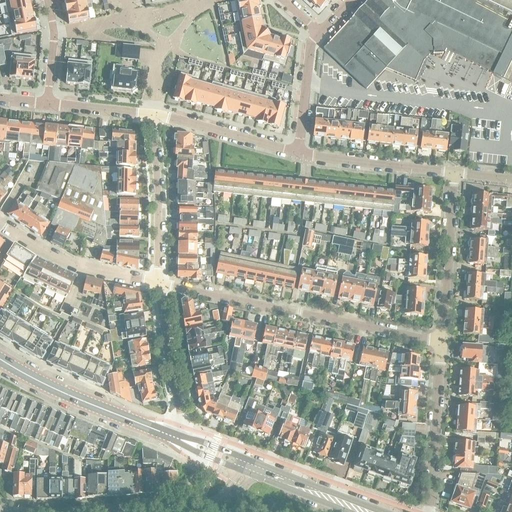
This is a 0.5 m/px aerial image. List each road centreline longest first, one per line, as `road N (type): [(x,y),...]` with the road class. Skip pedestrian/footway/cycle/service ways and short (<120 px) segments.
road 1 (residential): [(439,338),(158,285)]
road 2 (residential): [(57,511),(194,505),(235,486),(249,467)]
road 3 (tertiary): [(0,359),(170,435)]
road 4 (residential): [(429,511),(439,338)]
road 5 (residential): [(158,285),(69,263),(0,220)]
road 6 (residential): [(158,285),(152,114)]
road 7 (residential): [(439,338),(453,172)]
road 8 (residential): [(52,32),(211,0)]
road 9 (residential): [(453,172),(297,154)]
road 10 (residential): [(170,435),(178,409),(158,285)]
road 11 (residential): [(297,154),(152,114)]
road 12 (tertiary): [(368,511),(249,467)]
road 13 (residential): [(297,154),(318,33)]
